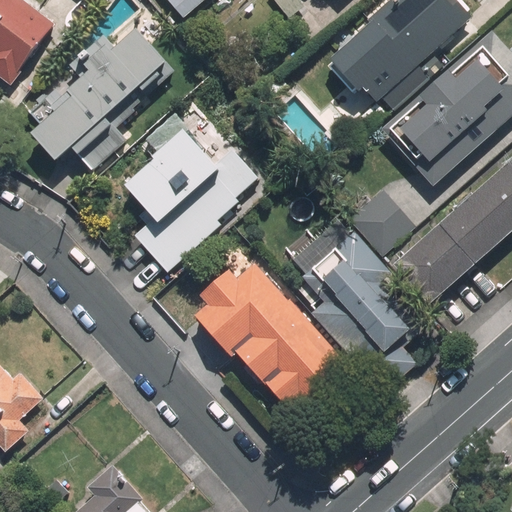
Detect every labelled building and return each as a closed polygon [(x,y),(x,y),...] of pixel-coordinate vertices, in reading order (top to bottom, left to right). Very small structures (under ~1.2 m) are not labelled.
[(0,0),(0,78),(11,87),(22,73),(21,71),(55,26),(20,0),(0,0)] [(175,0),(186,13),(201,0),(175,0)] [(309,4),(306,0),(279,0),(293,16),(309,4)] [(377,104),(377,103),(386,96),(396,107),(432,75),(422,63),(472,18),(455,0),(393,0),(362,28),(364,31),(328,63),(357,95),(363,89),(377,104)] [(176,69),(139,27),(116,47),(105,35),(82,56),(87,60),(77,69),(82,76),(62,94),(58,89),(32,113),(41,122),(33,130),(57,157),(72,144),(94,168),(126,140),(116,127),(136,109),(134,106),(176,69)] [(511,52),(495,34),(384,132),(435,189),(511,121),(511,52)] [(202,119),(228,95),(214,80),(188,104),(202,119)] [(269,101),(285,88),(279,82),(263,95),(269,101)] [(372,128),(387,115),(377,103),(377,104),(362,118),(372,128)] [(185,140),(182,136),(132,183),(158,212),(137,231),(172,269),(229,216),(223,209),(264,171),(237,143),(219,159),(194,132),(185,140)] [(429,311),(511,236),(511,164),(393,270),(429,311)] [(383,192),(350,221),(381,257),(414,228),(383,192)] [(423,331),(381,284),(393,274),(355,232),(302,278),(325,304),(312,315),(383,396),(418,366),(403,349),(423,331)] [(252,282),(223,249),(190,278),(218,311),(252,282)] [(350,367),(287,297),(230,348),(289,412),(295,407),(303,416),(327,395),(323,391),(350,367)] [(0,447),(5,453),(29,433),(18,422),(43,399),(21,374),(13,381),(0,366),(0,447)] [(74,511),(128,511),(143,498),(112,463),(86,486),(94,495),(74,511)] [(57,510),(73,492),(58,480),(42,497),(57,510)]
